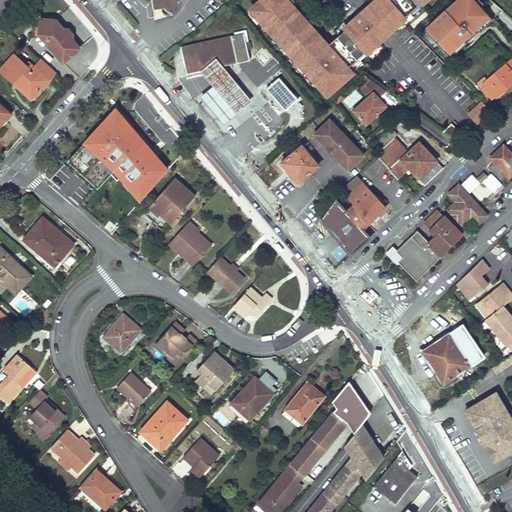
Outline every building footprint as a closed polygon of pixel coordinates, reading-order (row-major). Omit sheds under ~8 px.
[(153,9),(164,7),(169,11),(177,0),(158,0),(152,1),(153,9)] [(286,0),(259,0),(250,9),(255,14),(253,16),(270,34),(272,33),(278,40),(276,41),(287,53),(288,52),(295,59),(293,60),(304,72),(305,71),(312,78),(311,79),(326,97),(339,85),(336,81),(349,70),(382,40),(360,15),(355,21),(353,19),(343,28),(344,30),(329,44),(327,42),(325,44),(320,38),(322,37),(292,3),(290,5),(286,0)] [(374,0),(368,5),(392,31),(403,21),(426,0),(374,0)] [(471,0),(459,0),(439,20),(451,33),(465,20),(470,25),(483,12),(471,0)] [(387,36),(392,31),(368,5),(364,10),(359,14),(360,15),(382,40),(387,36)] [(63,62),(79,48),(55,19),(40,18),(39,25),(39,33),(63,62)] [(344,30),(343,28),(327,42),(329,44),(344,30)] [(180,47),(186,74),(200,71),(223,66),(250,60),(243,33),(180,47)] [(14,54),(0,69),(0,70),(13,83),(15,80),(33,96),(41,88),(42,89),(50,80),(56,73),(43,62),(36,69),(34,67),(29,62),(25,65),(14,54)] [(41,59),(34,67),(36,69),(43,62),(41,59)] [(511,60),(510,59),(487,81),(489,83),(483,88),(491,98),(495,95),(496,97),(511,82),(511,60)] [(251,100),(223,66),(200,71),(212,86),(200,96),(223,124),(251,100)] [(339,85),(352,74),(349,70),(336,81),(339,85)] [(298,100),(279,78),(265,90),(285,112),(298,100)] [(484,78),(478,83),(483,88),(489,83),(487,81),(484,78)] [(369,96),(353,110),(366,124),(385,106),(379,99),(385,90),(369,79),(361,87),(369,96)] [(15,80),(13,83),(31,99),(33,96),(15,80)] [(483,102),(469,114),(477,123),(491,110),(483,102)] [(0,125),(11,114),(0,103),(0,125)] [(169,169),(116,106),(65,161),(81,177),(96,191),(112,173),(139,203),(169,169)] [(330,120),(314,134),(320,140),(322,138),(328,144),(326,146),(336,158),(339,155),(344,162),(342,164),(348,170),(363,156),(330,120)] [(452,123),(442,131),(457,142),(467,132),(461,127),(459,130),(456,127),(452,123)] [(396,178),(405,170),(408,172),(410,170),(424,185),(443,168),(419,142),(408,152),(394,138),(397,135),(392,128),(375,142),(382,150),(376,156),(377,156),(388,168),(388,169),(396,178)] [(322,138),(320,140),(326,146),(328,144),(322,138)] [(511,153),(503,144),(489,158),(493,162),(488,167),(502,181),(507,176),(509,178),(511,174),(511,153)] [(301,145),(280,162),(295,179),(296,180),(299,181),(301,180),(318,165),(301,145)] [(344,162),(339,155),(336,158),(342,164),(344,162)] [(483,173),(477,179),(481,183),(487,177),(483,173)] [(354,191),(347,197),(354,205),(355,206),(354,207),(368,223),(385,208),(356,176),(347,184),(354,191)] [(158,216),(160,214),(172,225),(185,211),(183,210),(195,195),(175,177),(148,207),(158,216)] [(486,201),(493,193),(482,183),(475,191),(486,201)] [(456,201),(448,209),(462,224),(470,216),(477,224),(486,215),(458,185),(449,193),(456,201)] [(352,254),(369,238),(362,229),(368,223),(354,207),(355,206),(354,205),(345,212),(334,200),(320,219),(352,254)] [(441,256),(462,235),(438,210),(424,223),(435,235),(428,242),(417,230),(396,251),(400,256),(403,258),(401,260),(399,263),(416,281),(441,256)] [(54,266),(71,246),(52,229),(54,227),(42,217),(26,236),(41,249),(38,252),(54,266)] [(193,265),(212,245),(198,232),(197,233),(192,233),(191,232),(195,226),(189,221),(169,243),(172,246),(180,246),(187,252),(187,260),(193,265)] [(73,244),(54,227),(52,229),(71,246),(73,244)] [(41,249),(26,236),(23,239),(38,252),(41,249)] [(180,246),(172,246),(187,260),(187,252),(180,246)] [(0,277),(16,292),(31,276),(18,264),(17,266),(14,263),(15,262),(0,248),(0,277)] [(391,255),(399,263),(401,260),(403,258),(400,256),(396,251),(391,255)] [(220,257),(207,271),(232,293),(244,279),(236,272),(229,266),(220,257)] [(475,294),(487,282),(480,275),(486,269),(486,268),(487,268),(487,267),(487,266),(481,260),(457,283),(466,293),(468,291),(472,291),(475,294)] [(231,264),(229,266),(236,272),(238,270),(231,264)] [(507,346),(511,351),(511,317),(503,306),(502,305),(511,297),(511,294),(502,282),(478,302),(481,306),(482,310),(487,318),(485,319),(507,346)] [(250,287),(233,306),(246,316),(249,312),(250,313),(252,314),(254,314),(256,314),(258,313),(271,298),(265,293),(261,297),(250,287)] [(482,310),(481,306),(478,302),(473,305),(485,319),(487,318),(482,310)] [(131,321),(123,313),(103,336),(121,353),(142,330),(135,324),(132,327),(129,324),(131,321)] [(175,322),(157,343),(170,353),(167,357),(175,364),(183,355),(182,354),(184,352),(185,353),(196,340),(189,334),(185,339),(180,334),(184,330),(175,322)] [(448,333),(422,351),(425,356),(431,364),(438,359),(443,366),(435,371),(436,372),(443,383),(470,365),(483,356),(462,325),(449,334),(448,333)] [(157,343),(154,346),(167,357),(170,353),(157,343)] [(213,351),(198,369),(202,372),(196,379),(212,394),(234,369),(225,361),(222,364),(218,361),(221,358),(213,351)] [(501,371),(511,362),(511,353),(496,365),(501,371)] [(17,354),(0,373),(0,382),(1,383),(0,384),(0,395),(7,403),(22,386),(21,385),(24,381),(26,382),(36,371),(17,354)] [(443,366),(438,359),(431,364),(435,371),(443,366)] [(130,372),(117,387),(132,400),(137,405),(150,391),(130,372)] [(240,393),(231,403),(250,419),(273,394),(257,379),(242,395),(240,393)] [(336,408),(325,421),(337,431),(344,421),(346,423),(363,402),(348,380),(331,402),(336,408)] [(307,381),(305,384),(314,391),(316,388),(307,381)] [(305,384),(284,409),(302,423),(325,396),(316,388),(314,391),(305,384)] [(40,390),(29,401),(37,408),(29,416),(30,417),(41,427),(38,431),(36,433),(44,440),(65,417),(56,409),(55,411),(44,401),(45,399),(47,397),(40,390)] [(511,420),(495,392),(468,408),(498,459),(511,450),(511,420)] [(45,399),(44,401),(55,411),(56,409),(45,399)] [(132,400),(128,404),(134,409),(137,405),(132,400)] [(363,402),(346,423),(353,433),(353,434),(361,423),(370,412),(363,402)] [(186,419),(167,403),(141,431),(156,445),(162,439),(165,442),(186,419)] [(498,459),(468,408),(465,410),(494,461),(498,459)] [(302,423),(284,409),(281,413),(301,429),(304,425),(302,423)] [(41,427),(30,417),(27,420),(38,431),(41,427)] [(304,474),(346,423),(344,421),(337,431),(325,421),(311,438),(323,448),(315,457),(304,447),(295,459),(306,468),(303,472),(304,474)] [(352,454),(366,437),(371,437),(361,423),(353,434),(353,433),(344,444),(352,454)] [(66,429),(51,446),(62,457),(58,460),(68,470),(72,466),(78,472),(94,455),(88,449),(78,439),(66,429)] [(80,436),(78,439),(88,449),(90,446),(80,436)] [(283,441),(277,436),(271,443),(277,448),(283,441)] [(367,476),(384,456),(371,437),(366,437),(352,454),(346,461),(349,463),(355,468),(358,465),(364,472),(367,476)] [(200,438),(187,452),(197,462),(193,466),(191,468),(200,477),(211,465),(210,464),(212,462),(213,463),(219,456),(200,438)] [(311,438),(304,447),(315,457),(323,448),(311,438)] [(162,439),(156,445),(160,448),(165,442),(162,439)] [(376,483),(374,486),(395,503),(417,476),(405,466),(408,461),(402,450),(388,468),(382,476),(376,483)] [(187,452),(183,456),(193,466),(197,462),(187,452)] [(187,471),(191,464),(183,459),(179,466),(187,471)] [(306,468),(295,459),(291,463),(303,472),(306,468)] [(303,472),(291,463),(284,472),(296,481),(303,472)] [(344,496),(362,474),(364,472),(358,465),(355,468),(349,463),(330,486),(343,496),(344,496)] [(379,474),(382,476),(388,468),(385,466),(379,474)] [(105,508),(121,491),(95,469),(80,486),(105,508)] [(296,481),(284,472),(259,503),(269,511),(279,511),(301,486),(296,481)] [(343,496),(330,486),(325,492),(338,503),(343,496)] [(309,511),(330,511),(338,503),(325,492),(309,511)] [(269,511),(259,503),(256,506),(263,511),(269,511)]
